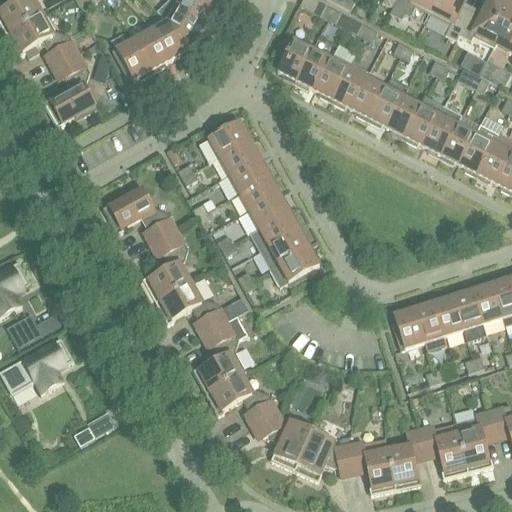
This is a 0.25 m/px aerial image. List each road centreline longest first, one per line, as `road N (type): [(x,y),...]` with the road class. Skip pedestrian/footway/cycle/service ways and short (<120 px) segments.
road 1 (residential): [(511,253),(397,289),(364,286),(346,269),(239,75)]
road 2 (residential): [(211,511),(45,205)]
road 3 (residential): [(45,205),(214,111),(239,75)]
